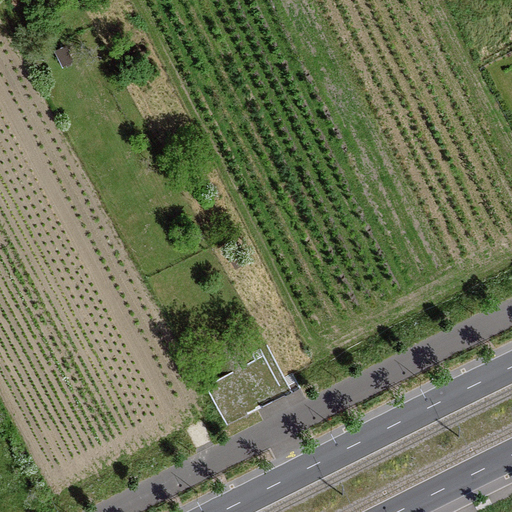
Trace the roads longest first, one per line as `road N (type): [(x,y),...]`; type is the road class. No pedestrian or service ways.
road 1 (secondary): [(511,367),(222,511)]
road 2 (secondary): [(399,511),(511,455)]
